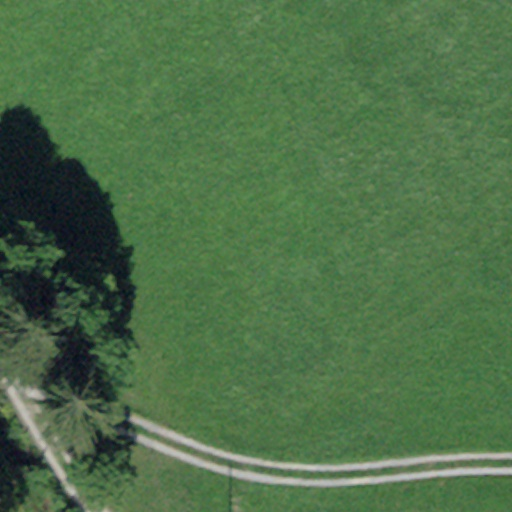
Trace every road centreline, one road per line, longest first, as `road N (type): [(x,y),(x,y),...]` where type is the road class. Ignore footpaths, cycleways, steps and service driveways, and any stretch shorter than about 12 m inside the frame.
road 1 (track): [(511,465),(262,473),(168,444),(19,377)]
road 2 (track): [(95,511),(0,340)]
